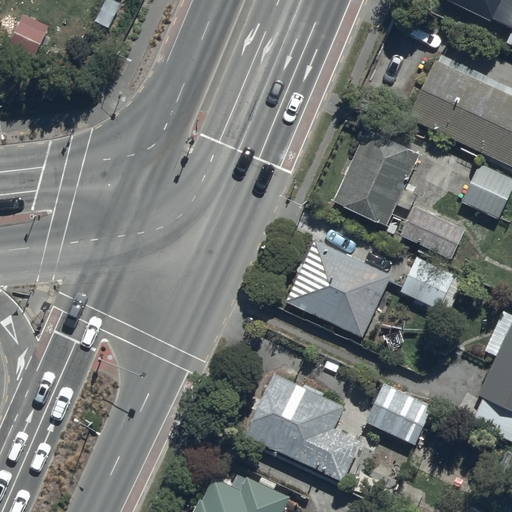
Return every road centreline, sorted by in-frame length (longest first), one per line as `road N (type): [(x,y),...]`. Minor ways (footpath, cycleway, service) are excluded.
road 1 (secondary): [(227,212),(91,511)]
road 2 (secondary): [(315,0),(227,212)]
road 3 (secondary): [(33,436),(118,235)]
road 4 (secondary): [(147,166),(217,0)]
road 5 (secondary): [(0,183),(147,166)]
road 6 (secondary): [(33,436),(24,342),(0,303)]
